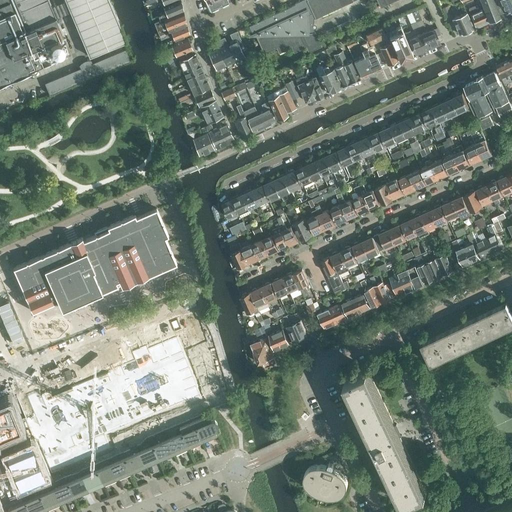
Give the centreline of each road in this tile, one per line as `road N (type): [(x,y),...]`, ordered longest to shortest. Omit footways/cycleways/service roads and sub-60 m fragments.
road 1 (residential): [(219,190),(493,64),(479,36)]
road 2 (residential): [(240,284),(511,164)]
road 3 (residential): [(440,511),(468,499),(392,334)]
road 4 (residential): [(479,36),(286,122)]
road 5 (residential): [(0,374),(186,298)]
road 6 (residential): [(336,425),(318,376),(392,334)]
road 7 (residential): [(392,334),(511,278)]
